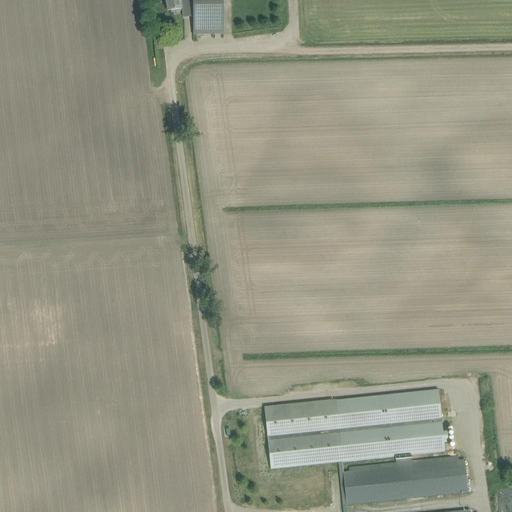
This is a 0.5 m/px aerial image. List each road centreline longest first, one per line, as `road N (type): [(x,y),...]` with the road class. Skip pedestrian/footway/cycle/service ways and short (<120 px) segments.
road 1 (unclassified): [(225,511),(163,67)]
road 2 (unknown): [(511,47),(304,50)]
